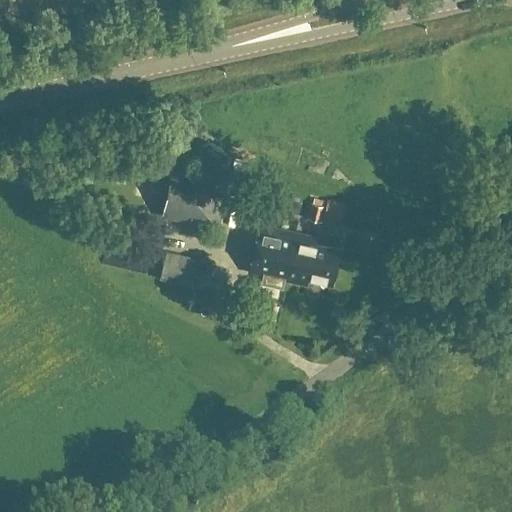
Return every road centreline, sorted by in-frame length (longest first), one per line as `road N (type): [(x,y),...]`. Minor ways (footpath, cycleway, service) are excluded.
road 1 (unclassified): [(129,511),(511,255)]
road 2 (tertiary): [(230,49),(486,0)]
road 3 (tertiary): [(0,101),(230,49)]
road 4 (track): [(0,179),(66,192),(210,244)]
road 5 (tertiary): [(369,0),(230,49)]
